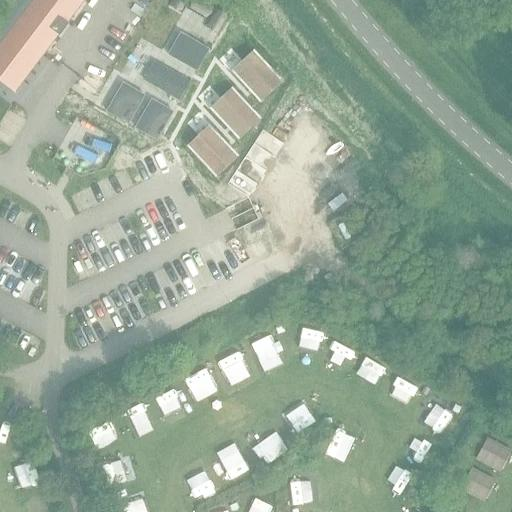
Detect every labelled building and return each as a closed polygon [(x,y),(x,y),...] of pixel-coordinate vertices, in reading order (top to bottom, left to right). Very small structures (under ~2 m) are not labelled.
[(15,42),(0,61),(0,76),(15,88),(42,52),(44,53),(57,35),(59,36),(60,35),(58,34),(66,24),(67,25),(68,24),(67,22),(83,0),(32,0),(11,29),(21,36),(16,43),(15,42)] [(173,0),(171,5),(181,11),(186,0),(173,0)] [(198,0),(195,0),(190,9),(206,18),(212,8),(198,0)] [(216,11),(207,27),(218,32),(226,16),(216,11)] [(180,33),(168,55),(195,71),(208,49),(180,33)] [(154,62),(144,79),(179,100),(189,82),(154,62)] [(123,83),(106,112),(128,125),(145,96),(123,83)] [(151,100),(135,128),(157,141),(173,112),(151,100)]
